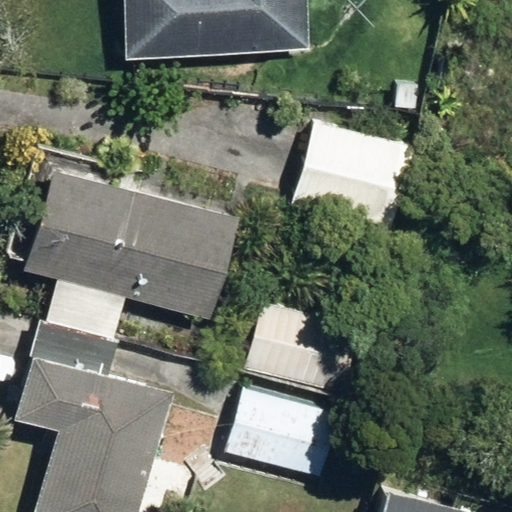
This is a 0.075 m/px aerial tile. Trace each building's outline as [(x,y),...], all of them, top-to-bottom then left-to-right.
[(118,0),(119,42),(298,36),(296,0),(118,0)] [(286,192),(386,218),(409,136),(308,109),(286,192)] [(48,264),(36,310),(106,328),(118,282),(200,305),(228,202),(44,152),(16,255),(48,264)] [(238,358),(338,383),(355,317),(253,292),(238,358)] [(126,511),(164,376),(25,335),(5,401),(49,412),(21,511),(126,511)] [(222,442),(317,466),(333,401),(237,377),(222,442)] [(367,511),(511,511),(511,509),(379,471),(367,511)]
